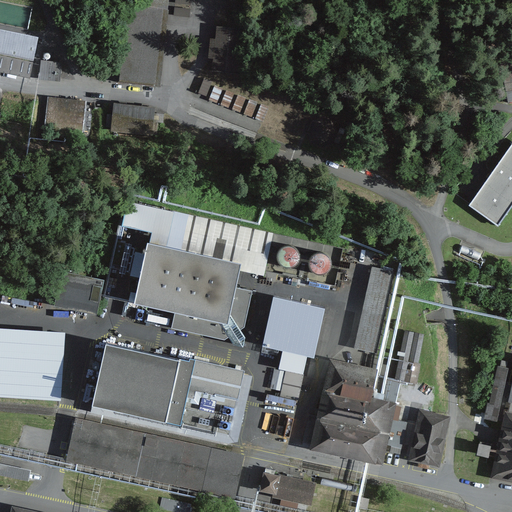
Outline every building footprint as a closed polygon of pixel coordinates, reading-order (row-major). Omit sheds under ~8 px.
[(167,9),(167,0),(141,0),(141,7),(126,5),(120,66),(118,83),(161,87),(168,10),(167,9)] [(276,0),(262,0),(263,3),(261,4),(260,5),(258,6),(257,8),(256,9),(255,10),(254,12),(253,14),(253,17),(253,20),(253,23),(254,25),(256,28),(258,31),(260,32),(262,34),(265,35),(267,35),(269,35),(271,35),(273,34),(275,33),(277,32),(279,31),(281,29),(282,28),(283,25),(284,23),(285,22),(284,18),(284,15),(283,12),(281,9),(280,7),(277,5),(276,0)] [(189,17),(190,9),(174,7),(174,16),(189,17)] [(216,26),(215,39),(210,38),(208,59),(213,59),(212,73),(241,75),(245,29),(216,26)] [(0,54),(33,61),(38,37),(0,29),(0,54)] [(505,90),(508,104),(511,103),(511,53),(498,56),(500,64),(505,90)] [(0,72),(30,79),(33,62),(0,55),(0,72)] [(61,62),(40,60),(39,79),(59,81),(61,62)] [(212,81),(204,78),(198,93),(206,96),(212,81)] [(217,104),(223,89),(214,85),(208,100),(217,104)] [(228,108),(234,93),(226,90),(220,105),(228,108)] [(240,113),(246,98),(238,94),(232,110),(240,113)] [(44,96),(40,135),(82,139),(86,101),(44,96)] [(252,117),(258,102),(249,99),(243,114),(252,117)] [(157,135),(158,122),(154,121),(155,107),(114,103),(111,132),(153,136),(153,134),(157,135)] [(263,122),(269,107),(261,104),(255,119),(263,122)] [(313,141),(323,145),(332,142),(336,132),(332,122),(322,118),(313,122),(309,132),(313,141)] [(205,133),(192,132),(191,142),(205,143),(205,133)] [(498,226),(511,205),(511,145),(469,206),(498,226)] [(224,340),(229,337),(234,345),(243,347),(244,339),(239,331),(244,327),(252,292),(236,288),(239,271),(264,276),(265,271),(273,234),(274,233),(172,211),(172,212),(127,202),(121,227),(152,233),(150,244),(147,244),(145,254),(135,252),(130,277),(140,279),(134,305),(174,314),(171,329),(224,340)] [(479,260),(481,251),(459,245),(456,254),(479,260)] [(299,260),(300,257),(299,255),(299,253),(298,251),(296,249),(295,248),(293,247),(290,246),(288,246),(286,246),(284,247),(282,248),(280,249),(279,251),(278,253),(277,255),(277,257),(277,260),(278,262),(279,264),(280,265),(282,267),(284,268),(286,268),(288,269),(291,268),(293,268),(295,267),(296,265),(298,264),(299,262),(299,260)] [(331,267),(331,264),(331,262),(330,260),(329,258),(328,257),(326,255),(324,254),(322,253),(320,253),(317,253),(315,254),(313,255),(312,257),(310,258),(309,260),(309,262),(308,264),(309,267),(309,269),(310,271),(312,272),(313,274),(315,275),(317,276),(320,276),(322,276),(324,275),(326,274),(328,272),(329,271),(330,269),(331,267)] [(371,355),(372,353),(376,354),(394,271),(372,267),(354,349),(365,351),(365,353),(371,355)] [(62,271),(54,307),(96,316),(104,281),(62,271)] [(265,271),(264,276),(263,280),(275,283),(277,274),(265,271)] [(324,286),(324,295),(349,295),(349,272),(338,272),(337,286),(324,286)] [(325,307),(300,302),(289,351),(314,356),(325,307)] [(285,323),(276,322),(274,332),(283,334),(285,323)] [(0,396),(63,399),(66,330),(0,326),(0,396)] [(404,330),(400,352),(398,351),(397,355),(399,356),(395,379),(417,384),(421,364),(418,363),(424,334),(404,330)] [(243,373),(106,342),(92,404),(229,435),(243,373)] [(385,395),(375,392),(374,399),(372,398),(378,369),(329,359),(309,450),(376,465),(376,464),(383,465),(387,445),(391,446),(389,452),(401,455),(408,422),(393,419),(396,403),(383,401),(385,395)] [(501,360),(500,366),(497,366),(490,403),(487,402),(483,419),(497,422),(509,368),(507,368),(508,362),(501,360)] [(303,375),(287,371),(281,395),(297,399),(303,375)] [(428,469),(429,465),(439,468),(451,416),(419,410),(408,461),(418,463),(417,467),(428,469)] [(511,413),(508,412),(504,412),(490,479),(511,483),(511,413)] [(244,454),(76,416),(66,460),(235,498),(244,454)] [(491,444),(479,442),(476,456),(488,459),(491,444)] [(31,470),(0,463),(0,475),(28,481),(31,470)] [(278,475),(274,474),(275,470),(265,468),(264,472),(263,472),(259,492),(273,495),(272,498),(311,506),(316,483),(279,475),(278,475)] [(367,509),(369,499),(361,497),(359,507),(367,509)] [(189,511),(191,504),(161,498),(159,509),(173,511),(189,511)]
